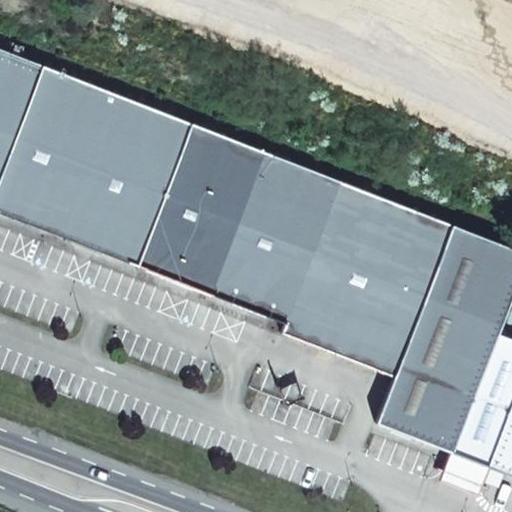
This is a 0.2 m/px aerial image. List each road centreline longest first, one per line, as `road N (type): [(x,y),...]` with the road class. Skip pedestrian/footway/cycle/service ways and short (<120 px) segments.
road 1 (unknown): [(420,500),(0,340)]
road 2 (primary): [(221,511),(0,429)]
